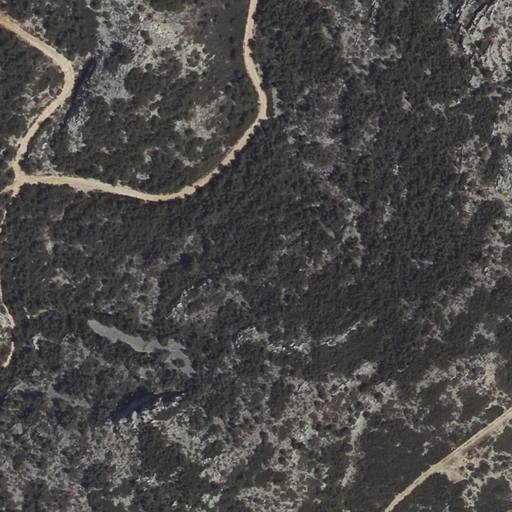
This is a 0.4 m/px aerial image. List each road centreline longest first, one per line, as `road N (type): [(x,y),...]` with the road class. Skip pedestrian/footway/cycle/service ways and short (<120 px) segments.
road 1 (track): [(27,181),(100,185),(146,199),(205,187),(262,126),(252,37),(257,0)]
road 2 (track): [(27,181),(25,140),(78,60),(7,0)]
road 3 (track): [(380,511),(402,483),(511,399)]
